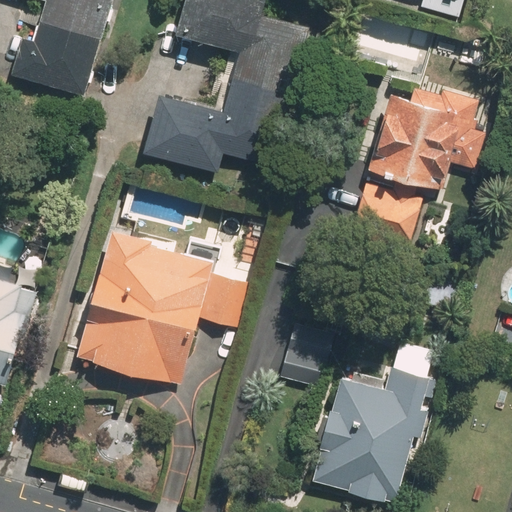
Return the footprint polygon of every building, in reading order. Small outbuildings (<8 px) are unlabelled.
[(47,0),(37,36),(27,33),(16,73),(88,93),(114,0),(47,0)] [(217,104),(165,89),(147,148),(221,169),(227,149),(272,162),(313,26),(264,11),(267,0),(187,0),(178,30),(234,47),(217,104)] [(422,0),(422,4),(462,15),(466,0),(422,0)] [(416,93),(392,87),(373,164),(446,182),(452,157),(477,163),(486,128),(474,125),(482,96),(419,81),(416,93)] [(427,198),(368,176),(354,212),(414,235),(427,198)] [(203,314),(242,324),(254,280),(216,270),(223,245),(191,236),(187,250),(154,240),(155,235),(115,224),(80,351),(185,380),(203,314)] [(35,286),(0,275),(0,379),(7,382),(35,286)] [(335,332),(297,321),(281,375),(319,386),(335,332)] [(342,373),(316,478),(397,498),(414,431),(424,434),(430,407),(423,405),(426,393),(434,395),(439,375),(388,363),(383,384),(342,373)]
